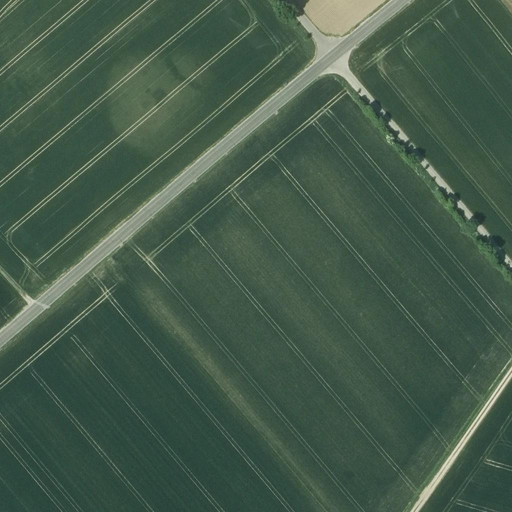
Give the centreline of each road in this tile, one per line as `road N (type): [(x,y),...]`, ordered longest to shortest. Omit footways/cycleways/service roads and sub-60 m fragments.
road 1 (tertiary): [(400,0),(0,340)]
road 2 (track): [(511,267),(285,0)]
road 3 (track): [(511,373),(415,511)]
